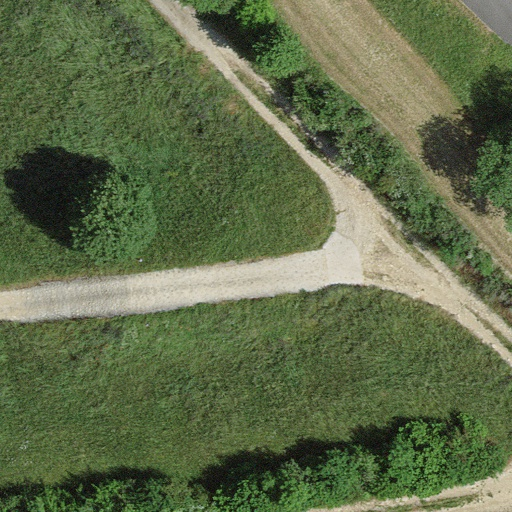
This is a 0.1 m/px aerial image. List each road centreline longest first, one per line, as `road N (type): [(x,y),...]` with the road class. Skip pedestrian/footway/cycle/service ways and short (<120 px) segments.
road 1 (track): [(0,307),(361,273),(446,304),(511,351)]
road 2 (track): [(327,277),(349,229),(346,194),(290,123),(161,0)]
road 3 (track): [(384,511),(511,487)]
